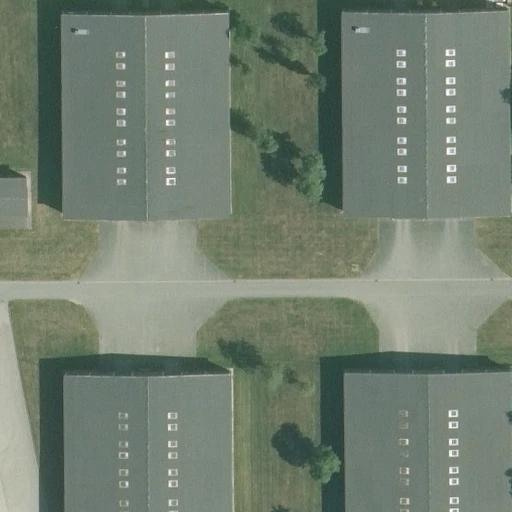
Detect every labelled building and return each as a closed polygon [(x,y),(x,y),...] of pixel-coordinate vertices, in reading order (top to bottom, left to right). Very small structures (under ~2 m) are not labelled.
[(230,14),(64,16),(66,218),(232,216),(230,14)] [(510,14),(349,15),(350,214),(511,213),(510,14)] [(0,214),(28,214),(29,181),(0,180),(0,214)] [(511,511),(511,366),(352,368),(353,511),(511,511)] [(232,511),(232,375),(70,376),(71,511),(232,511)]
